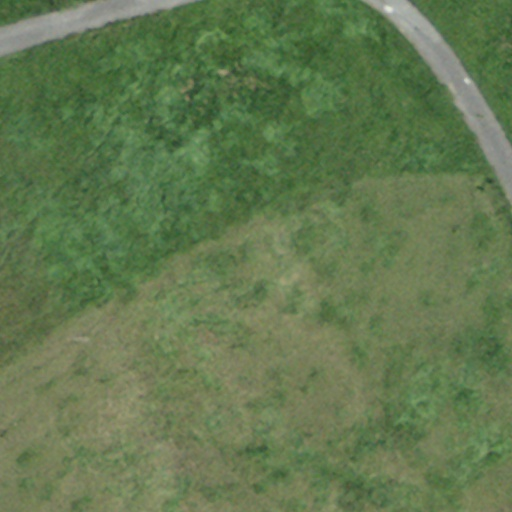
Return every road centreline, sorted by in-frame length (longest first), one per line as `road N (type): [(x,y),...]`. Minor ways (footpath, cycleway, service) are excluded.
road 1 (track): [(511,191),(460,80),(372,0)]
road 2 (track): [(169,0),(0,42)]
